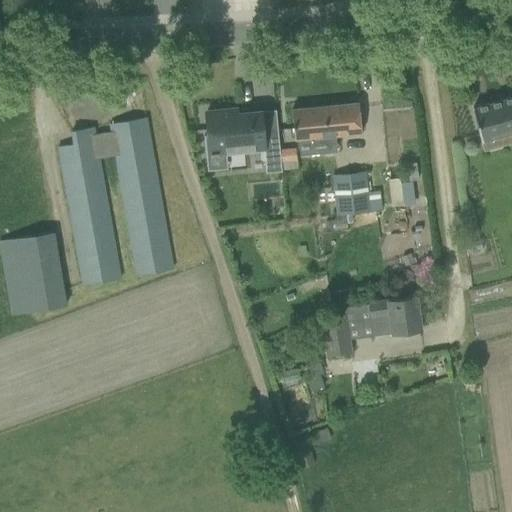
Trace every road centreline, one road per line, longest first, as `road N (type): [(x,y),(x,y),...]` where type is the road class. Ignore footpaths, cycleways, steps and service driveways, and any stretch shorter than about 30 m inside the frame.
road 1 (tertiary): [(511,5),(0,57)]
road 2 (track): [(148,44),(293,511)]
